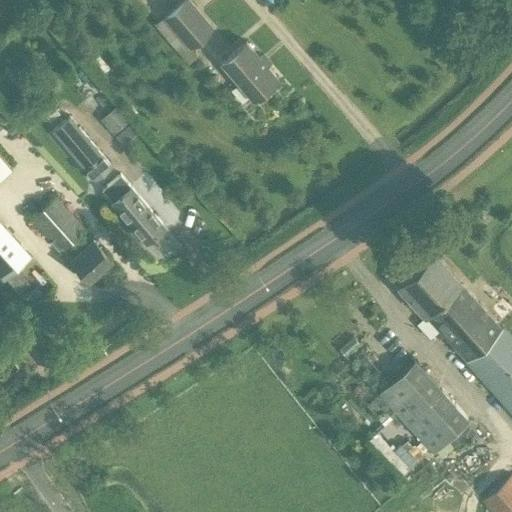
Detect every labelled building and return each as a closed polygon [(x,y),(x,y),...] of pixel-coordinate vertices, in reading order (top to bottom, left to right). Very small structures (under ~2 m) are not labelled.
[(183,0),(164,17),(184,40),(175,48),(188,63),(197,55),(191,46),(212,28),(188,0),(183,0)] [(221,62),(238,82),(253,99),(277,78),(246,41),(221,62)] [(94,179),(110,165),(69,115),(52,130),(94,179)] [(0,153),(0,176),(12,166),(0,153)] [(146,242),(151,238),(153,239),(156,240),(161,235),(162,231),(160,230),(165,226),(120,175),(102,191),(133,227),(129,231),(138,242),(143,238),(146,242)] [(60,252),(85,230),(56,197),(31,219),(60,252)] [(5,226),(0,230),(0,275),(3,279),(5,277),(15,268),(30,254),(5,226)] [(90,283),(113,262),(94,240),(70,261),(90,283)] [(398,285),(424,314),(511,410),(511,336),(461,281),(435,252),(398,285)] [(434,451),(436,449),(443,456),(455,445),(448,438),(470,418),(415,358),(379,392),(434,451)] [(511,511),(511,474),(482,500),(492,511),(511,511)]
